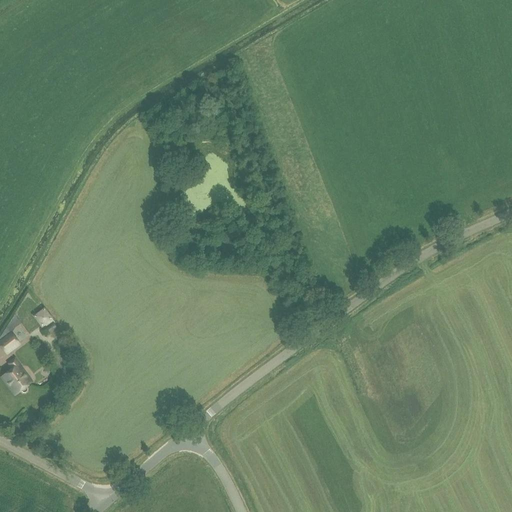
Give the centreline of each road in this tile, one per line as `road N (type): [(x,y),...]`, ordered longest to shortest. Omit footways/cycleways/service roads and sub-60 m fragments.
road 1 (unclassified): [(189,431),(381,283),(511,213)]
road 2 (unclassified): [(110,501),(0,439)]
